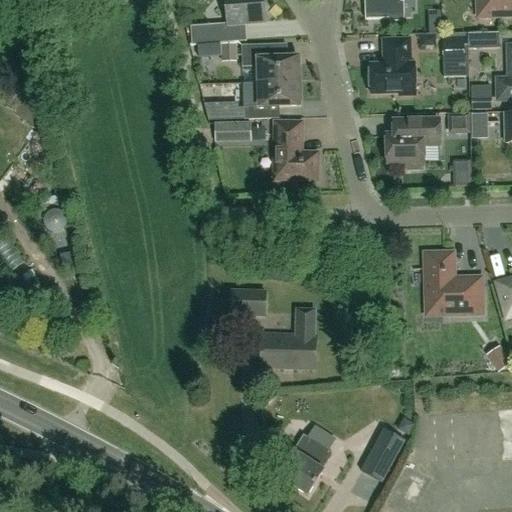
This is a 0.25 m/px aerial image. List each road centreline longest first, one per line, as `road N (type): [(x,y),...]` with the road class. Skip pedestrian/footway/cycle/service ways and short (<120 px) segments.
road 1 (residential): [(511,212),(368,212),(321,30)]
road 2 (primary): [(0,404),(199,511)]
